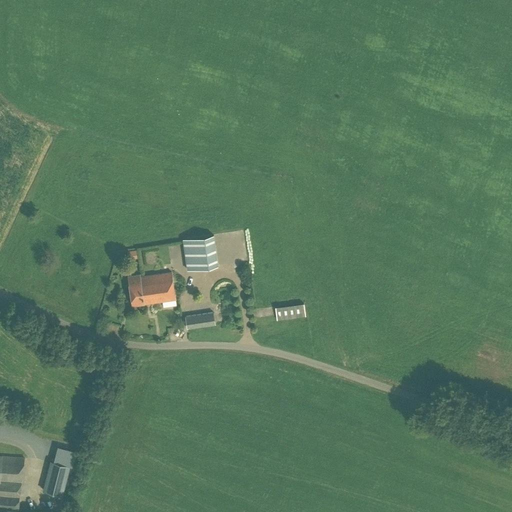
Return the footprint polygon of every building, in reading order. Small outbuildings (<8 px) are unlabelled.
[(187,270),(218,265),(214,235),(183,239),(187,270)] [(136,250),(127,251),(129,260),(137,258),(136,250)] [(176,299),(172,272),(141,277),(140,274),(128,276),(133,306),(176,299)] [(277,320),(305,316),(303,303),(276,307),(277,320)] [(99,322),(111,325),(114,314),(101,311),(99,322)] [(187,329),(215,325),(213,312),(186,316),(187,329)] [(183,315),(176,316),(178,327),(185,326),(183,315)] [(45,439),(38,447),(47,455),(54,447),(45,439)] [(0,508),(17,510),(22,459),(1,456),(1,455),(0,455),(0,508)] [(70,465),(50,460),(43,490),(63,495),(70,465)]
